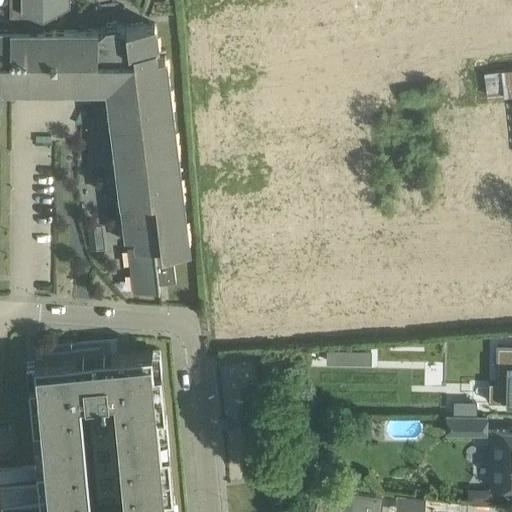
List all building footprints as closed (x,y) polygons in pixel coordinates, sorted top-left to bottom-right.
[(0,77),(10,78),(98,78),(116,78),(117,92),(109,93),(122,202),(127,237),(135,237),(136,245),(159,243),(160,252),(172,251),(189,249),(186,229),(182,195),(165,55),(154,57),(153,51),(158,50),(154,23),(126,26),(116,21),(105,22),(98,29),(44,29),(44,14),(69,2),(69,0),(9,0),(9,18),(0,16),(0,77)] [(511,50),(491,54),(497,92),(511,89),(511,50)] [(90,223),(91,246),(109,245),(108,222),(90,223)] [(488,381),(488,401),(511,401),(511,345),(497,345),(496,379),(495,379),(495,381),(488,381)] [(327,349),(327,361),(353,361),(354,352),(354,349),(328,349),(327,349)] [(89,371),(84,371),(83,371),(77,372),(76,358),(27,362),(37,464),(37,467),(54,465),(58,502),(41,504),(41,506),(41,511),(174,511),(159,350),(134,352),(111,354),(112,369),(107,369),(105,369),(89,371)] [(454,402),(454,412),(476,413),(476,402),(454,402)] [(445,434),(487,435),(487,417),(445,415),(445,434)] [(308,416),(308,435),(336,435),(336,417),(308,416)] [(489,486),(505,487),(505,491),(508,494),(511,494),(511,429),(490,429),(489,486)] [(54,465),(37,467),(40,495),(41,504),(58,502),(54,465)] [(381,511),(384,495),(318,486),(314,511),(381,511)] [(479,496),(479,502),(491,503),(491,490),(485,490),(479,496)]
